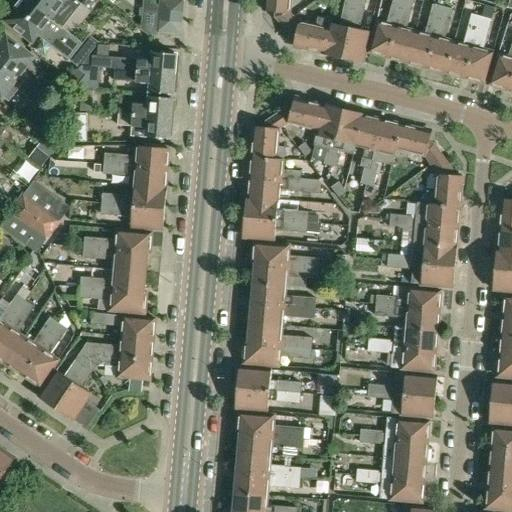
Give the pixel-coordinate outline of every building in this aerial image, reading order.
[(21,0),(6,20),(32,40),(37,34),(79,67),(99,42),(89,35),(83,43),(63,27),(82,3),(77,0),(21,0)] [(183,0),(179,0),(159,0),(159,15),(181,17),(183,0)] [(265,0),(265,1),(264,10),(276,11),(275,17),(281,23),(292,15),(289,12),(290,0),(265,0)] [(341,58),(352,14),(355,0),(345,0),(340,21),(331,19),(329,27),(323,52),(323,54),(341,58)] [(355,0),(352,14),(341,58),(362,63),(369,31),(360,29),(366,0),(355,0)] [(388,57),(403,1),(403,0),(392,0),(387,23),(377,20),(369,52),(388,57)] [(403,0),(403,1),(388,57),(407,62),(416,31),(407,29),(415,0),(403,0)] [(427,67),(442,12),(443,6),(433,3),(425,33),(416,31),(407,62),(427,67)] [(443,6),(442,12),(427,67),(446,72),(454,41),(445,39),(453,9),(443,6)] [(446,72),(465,78),(480,21),(481,16),(472,14),(464,44),(454,41),(446,72)] [(180,32),(181,17),(159,15),(157,30),(180,32)] [(481,16),(480,21),(465,78),(485,83),(493,52),(484,50),(492,19),(481,16)] [(323,52),(329,27),(331,19),(318,17),(316,25),(299,21),(296,18),(284,26),(291,33),(296,34),(294,43),(294,46),(302,48),(323,52)] [(0,62),(18,77),(35,90),(41,82),(24,69),(34,56),(6,34),(3,37),(2,36),(0,39),(0,62)] [(488,84),(508,90),(511,76),(511,45),(508,57),(498,53),(488,84)] [(148,51),(147,60),(94,55),(93,66),(115,68),(123,68),(174,73),(175,66),(178,67),(178,56),(176,56),(176,53),(148,51)] [(18,77),(0,62),(0,94),(2,97),(13,84),(29,97),(35,90),(18,77)] [(149,90),(173,92),(173,90),(176,90),(177,80),(174,79),(174,73),(123,68),(115,68),(114,80),(150,83),(149,90)] [(119,101),(118,113),(171,117),(171,110),(173,111),(174,100),(172,100),(173,97),(149,95),(149,104),(119,101)] [(288,121),(317,128),(323,105),(303,100),(294,98),(294,101),(293,101),(291,109),(286,108),(278,113),(285,123),(288,121)] [(329,165),(343,109),(324,104),(324,105),(323,105),(317,128),(313,144),(329,148),(328,152),(326,151),(323,163),(329,165)] [(363,114),(343,109),(329,165),(337,167),(340,155),(337,154),(338,150),(354,154),(356,145),(355,145),(363,114)] [(118,113),(117,124),(131,125),(130,134),(136,135),(146,136),(146,135),(169,137),(169,134),(171,134),(172,123),(170,123),(171,117),(118,113)] [(364,114),(363,114),(355,145),(356,145),(366,148),(361,166),(365,167),(361,184),(366,185),(382,120),(364,115),(364,114)] [(253,135),(252,155),(276,158),(283,159),(284,146),(277,146),(279,127),(281,125),(274,115),(265,121),(264,126),(254,125),(253,135)] [(395,155),(397,148),(402,125),(382,120),(366,185),(373,187),(379,162),(392,165),(394,156),(395,155)] [(402,125),(397,148),(395,155),(394,156),(407,159),(409,151),(426,155),(431,162),(442,154),(434,143),(429,142),(432,131),(423,129),(423,130),(402,125)] [(88,130),(70,130),(66,141),(88,141),(88,130)] [(56,147),(47,140),(32,159),(42,166),(56,147)] [(306,142),(299,147),(306,156),(312,152),(306,142)] [(105,153),(104,162),(167,168),(169,148),(138,145),(137,156),(105,153)] [(252,155),(250,177),(300,181),(301,178),(301,172),(297,172),(282,170),(283,159),(276,158),(252,155)] [(437,173),(436,191),(427,190),(426,204),(458,206),(460,185),(461,185),(461,176),(451,175),(451,170),(444,158),(433,166),(437,173)] [(165,187),(167,168),(104,162),(103,171),(135,174),(134,185),(135,185),(166,188),(166,187),(165,187)] [(250,177),(248,196),(278,198),(277,200),(279,200),(280,189),(295,190),(321,192),(321,184),(320,182),(318,180),(301,178),(300,181),(250,177)] [(34,180),(10,214),(1,226),(37,252),(70,206),(34,180)] [(339,181),(332,187),(339,197),(347,192),(339,181)] [(103,192),(102,202),(165,207),(166,188),(135,185),(134,195),(103,192)] [(246,196),(244,216),(317,223),(318,213),(309,212),(277,209),(277,200),(278,198),(248,196),(246,196)] [(499,230),(511,230),(511,199),(502,198),(499,230)] [(101,214),(132,217),(131,226),(163,229),(165,207),(102,202),(101,214)] [(390,220),(390,221),(394,221),(456,226),(458,206),(426,204),(417,203),(416,216),(391,214),(391,215),(390,220)] [(244,216),(243,237),(262,239),(274,240),(275,230),(307,233),(307,232),(319,233),(320,223),(317,223),(244,216)] [(415,232),(414,243),(455,246),(456,226),(394,221),(390,221),(390,226),(410,228),(410,231),(415,232)] [(85,237),(84,246),(150,252),(152,232),(117,228),(116,240),(85,237)] [(498,249),(511,250),(511,230),(499,230),(498,249)] [(0,233),(0,249),(8,237),(1,232),(0,233)] [(374,252),(375,239),(357,238),(356,251),(374,252)] [(252,264),(255,264),(255,263),(319,269),(320,260),(288,257),(289,245),(254,242),(252,264)] [(409,255),(408,257),(388,256),(387,261),(455,268),(457,246),(455,246),(414,243),(413,255),(409,255)] [(83,254),(83,255),(100,257),(114,258),(113,269),(146,272),(147,252),(150,252),(84,246),(83,254)] [(511,250),(498,249),(497,249),(495,270),(511,270),(511,250)] [(335,269),(345,270),(346,255),(336,254),(335,269)] [(387,261),(387,267),(408,269),(408,267),(413,267),(412,284),(422,285),(453,288),(455,268),(387,261)] [(318,277),(319,269),(255,263),(255,264),(253,282),(286,285),(286,274),(318,277)] [(81,277),(80,286),(144,292),(146,272),(113,269),(93,267),(91,278),(81,277)] [(511,270),(495,270),(493,289),(511,291),(511,270)] [(315,308),(316,303),(316,299),(285,296),(286,285),(253,282),(252,303),(315,308)] [(144,292),(80,286),(79,295),(99,297),(97,309),(145,313),(147,292),(144,292)] [(377,296),(377,300),(376,306),(439,311),(441,291),(408,288),(407,299),(377,296)] [(0,338),(15,316),(26,300),(18,295),(1,322),(0,321),(0,338)] [(511,296),(505,296),(503,316),(511,317),(511,296)] [(15,316),(0,338),(0,359),(7,364),(25,338),(15,331),(33,305),(26,300),(15,316)] [(252,303),(250,323),(282,326),(283,315),(314,318),(315,308),(252,303)] [(406,318),(405,328),(437,331),(439,311),(376,306),(375,315),(406,318)] [(153,339),(155,318),(92,313),(91,324),(122,327),(121,336),(153,339)] [(511,317),(503,316),(501,336),(511,337),(511,317)] [(7,364),(23,375),(48,338),(50,334),(58,322),(50,317),(33,343),(25,338),(7,364)] [(68,329),(58,322),(50,334),(48,338),(23,375),(41,386),(58,360),(50,355),(68,329)] [(250,323),(248,342),(248,344),(311,349),(312,339),(281,336),(282,326),(250,323)] [(368,344),(372,345),(436,351),(437,331),(405,328),(396,327),(394,342),(391,342),(391,340),(369,338),(368,344)] [(151,358),(153,339),(121,336),(121,345),(86,342),(93,354),(102,354),(151,358)] [(511,337),(501,336),(499,357),(511,357),(511,337)] [(77,377),(81,370),(93,354),(86,342),(65,375),(57,370),(39,397),(56,409),(77,377)] [(248,344),(248,342),(245,342),(243,363),(278,366),(279,354),(310,357),(311,349),(248,344)] [(436,351),(372,345),(368,344),(368,351),(390,353),(390,352),(393,352),(391,368),(434,372),(436,351)] [(98,397),(83,387),(98,365),(93,354),(81,370),(77,377),(56,409),(73,420),(86,401),(92,405),(98,397)] [(102,354),(93,354),(98,365),(118,367),(117,376),(150,379),(151,358),(102,354)] [(511,357),(499,357),(497,377),(511,377),(511,357)] [(240,366),(238,388),(301,393),(302,383),(286,382),(270,380),(271,369),(240,366)] [(368,391),(372,391),(436,397),(438,376),(396,373),(394,388),(391,388),(391,386),(369,384),(368,391)] [(321,374),(320,395),(336,396),(338,375),(321,374)] [(511,382),(494,381),(492,402),(511,403),(511,382)] [(269,399),(284,400),(301,402),(301,393),(238,388),(236,408),(268,411),(269,399)] [(434,418),(436,397),(372,391),(368,391),(367,398),(390,399),(390,398),(393,398),(392,414),(434,418)] [(511,403),(492,402),(490,423),(511,424),(511,403)] [(274,415),(239,412),(237,433),(240,434),(304,438),(305,429),(273,426),(274,415)] [(360,436),(364,436),(427,441),(429,422),(388,418),(386,433),(383,433),(383,431),(361,429),(360,436)] [(511,429),(493,427),(492,447),(511,449),(511,429)] [(238,453),(271,456),(272,444),(303,447),(303,444),(304,438),(240,434),(238,453)] [(384,460),(394,460),(425,461),(427,441),(364,436),(360,436),(359,442),(382,444),(382,442),(386,442),(384,460)] [(511,449),(492,447),(490,467),(511,469),(511,449)] [(0,479),(14,458),(0,448),(0,479)] [(238,453),(237,472),(301,479),(301,470),(270,467),(271,456),(238,453)] [(357,468),(356,476),(424,481),(425,461),(394,460),(384,460),(383,473),(379,473),(379,470),(357,468)] [(511,469),(490,467),(488,487),(511,489),(511,469)] [(237,472),(235,493),(267,495),(268,484),(300,487),(300,483),(301,479),(237,472)] [(380,499),(391,500),(422,503),(424,481),(356,476),(356,481),(381,483),(380,499)] [(511,489),(488,487),(486,508),(511,510),(511,489)] [(235,493),(233,511),(237,511),(297,511),(298,509),(266,506),(267,495),(235,493)]
